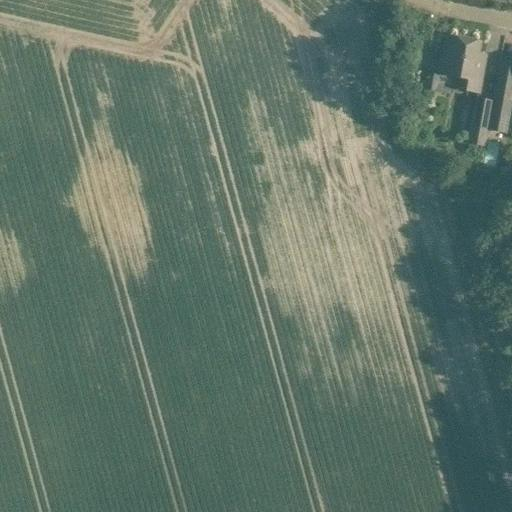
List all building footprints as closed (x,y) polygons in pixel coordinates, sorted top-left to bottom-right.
[(486,57),(478,55),(480,44),(448,38),(445,56),(442,55),(439,75),(455,78),(453,89),(479,94),(481,83),(486,57)] [(511,88),(498,86),(490,132),(505,135),(511,100),(511,98),(511,88)] [(419,99),(416,114),(425,116),(427,100),(419,99)] [(469,144),(484,147),(492,103),(477,100),(469,144)] [(511,165),(500,164),(498,173),(509,175),(511,175),(511,165)]
